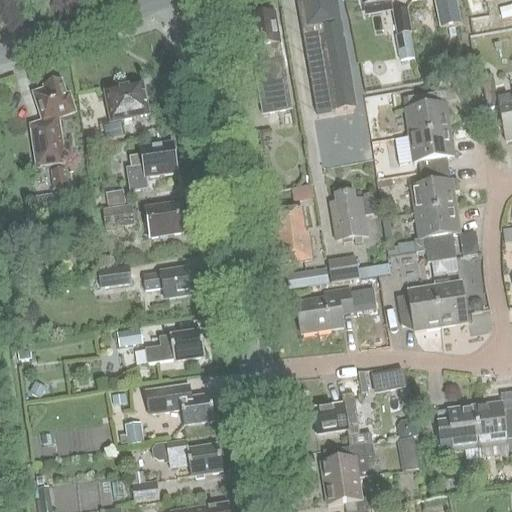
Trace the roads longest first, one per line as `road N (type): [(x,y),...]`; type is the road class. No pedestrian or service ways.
road 1 (residential): [(254,375),(175,0)]
road 2 (residential): [(254,375),(385,359),(492,363)]
road 3 (residential): [(492,363),(496,188)]
road 4 (secondary): [(0,53),(152,0)]
road 5 (residential): [(274,511),(254,375)]
